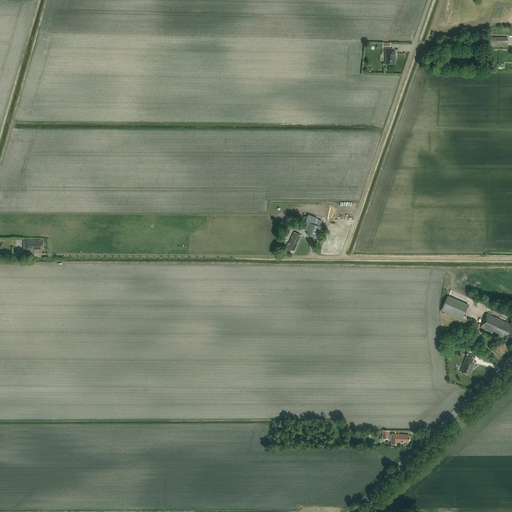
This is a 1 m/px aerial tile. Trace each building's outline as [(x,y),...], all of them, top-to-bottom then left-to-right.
[(486,34),(486,40),(490,40),(490,46),(507,46),(507,37),(490,37),(490,34),(486,34)] [(386,63),(394,63),(394,56),(395,56),(395,51),(393,51),(393,48),(385,48),(385,51),(386,51),(386,63)] [(320,225),(322,220),(316,218),(314,224),(310,222),(308,222),(306,228),(308,229),(306,234),(320,238),(324,227),(320,225)] [(302,235),(295,232),(289,243),(288,243),(286,247),(286,249),(293,252),(294,251),(295,251),(302,235)] [(43,249),(43,241),(41,241),(41,240),(24,239),(24,245),(27,245),(27,250),(37,250),(37,249),(43,249)] [(448,295),(441,310),(462,320),(469,305),(448,295)] [(511,324),(487,313),(480,327),(500,337),(500,336),(503,337),(502,339),(507,341),(508,339),(511,340),(511,324)] [(471,362),(472,359),(466,357),(465,361),(466,361),(462,372),(469,375),(472,368),(473,368),(474,364),(471,362)] [(391,440),(392,434),(389,434),(389,430),(383,430),(382,438),(391,439),(391,440)] [(409,441),(409,436),(408,436),(408,435),(392,434),(391,440),(391,444),(398,444),(398,442),(401,443),(401,442),(408,442),(408,441),(409,441)]
